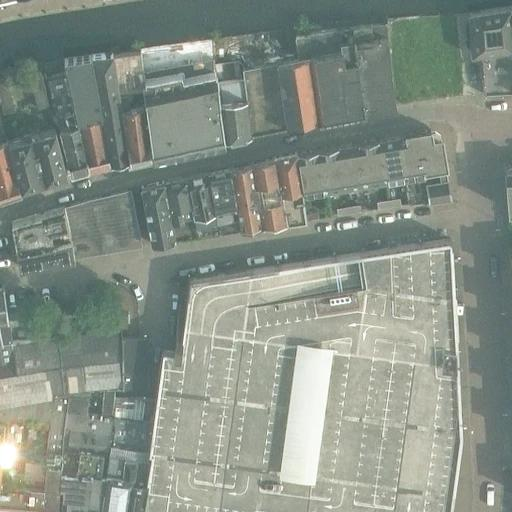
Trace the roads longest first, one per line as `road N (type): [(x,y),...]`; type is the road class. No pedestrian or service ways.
road 1 (residential): [(0,271),(65,276),(480,204)]
road 2 (residential): [(0,208),(313,130),(424,109),(466,117)]
road 3 (residential): [(480,204),(485,511)]
road 4 (unknown): [(239,246),(210,341),(194,482)]
